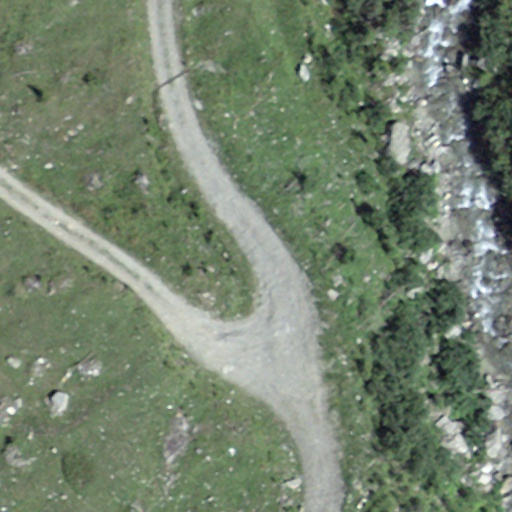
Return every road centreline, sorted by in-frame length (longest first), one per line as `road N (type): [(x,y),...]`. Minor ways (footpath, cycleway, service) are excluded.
road 1 (track): [(165,0),(192,136),(217,192),(254,224),(285,236),(309,270),(298,351),(248,351),(203,333),(0,180)]
road 2 (track): [(329,511),(298,351)]
